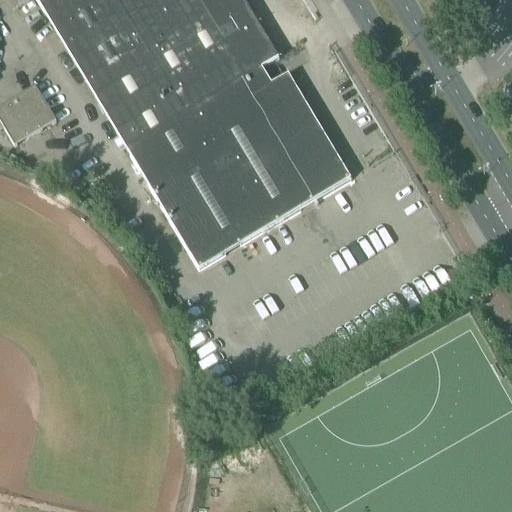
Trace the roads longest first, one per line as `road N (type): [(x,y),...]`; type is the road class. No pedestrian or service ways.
road 1 (secondary): [(354,0),(511,264)]
road 2 (secondary): [(511,190),(399,0)]
